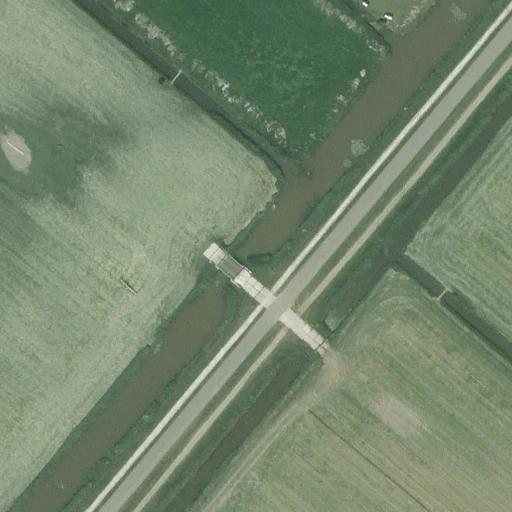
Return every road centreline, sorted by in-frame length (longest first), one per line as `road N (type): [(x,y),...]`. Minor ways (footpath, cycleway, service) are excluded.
road 1 (unknown): [(511,55),(131,511)]
road 2 (track): [(323,346),(206,247)]
